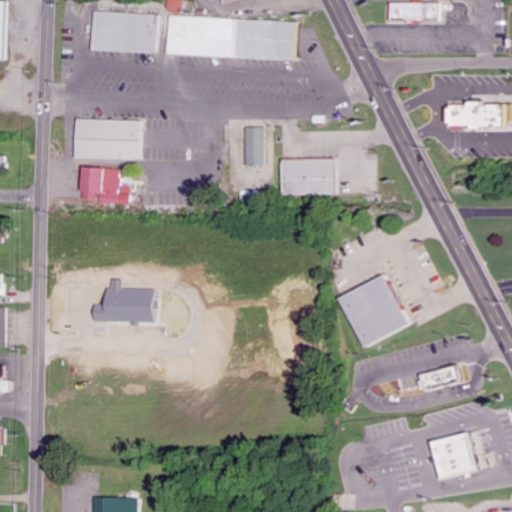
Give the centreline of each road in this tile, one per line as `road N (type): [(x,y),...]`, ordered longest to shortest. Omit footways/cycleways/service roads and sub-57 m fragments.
road 1 (secondary): [(35,511),(48,0)]
road 2 (secondary): [(511,345),(334,0)]
road 3 (residential): [(371,72),(511,64)]
